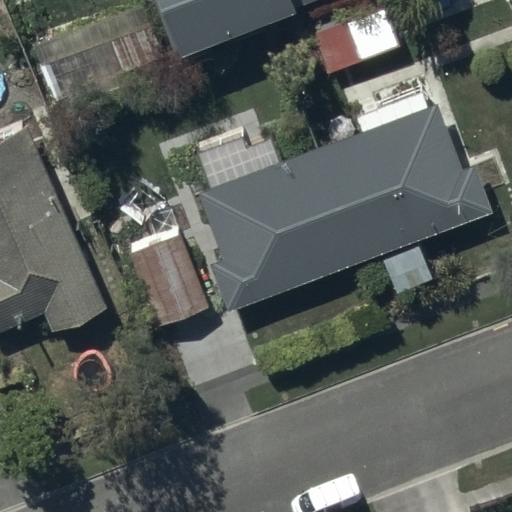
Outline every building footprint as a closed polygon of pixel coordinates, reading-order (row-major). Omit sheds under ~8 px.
[(159,0),(181,53),(311,0),(159,0)] [(382,2),(310,29),(326,72),(398,45),(382,2)] [(237,136),(196,150),(208,186),(198,190),(221,257),(210,261),(226,307),(380,253),(393,291),(434,277),(421,238),(492,213),(474,161),(461,165),(439,101),(429,104),(423,86),(353,110),(361,131),(249,170),(237,136)] [(30,123),(0,135),(0,329),(44,311),(53,332),(108,308),(30,123)] [(179,229),(129,248),(158,324),(207,306),(179,229)]
